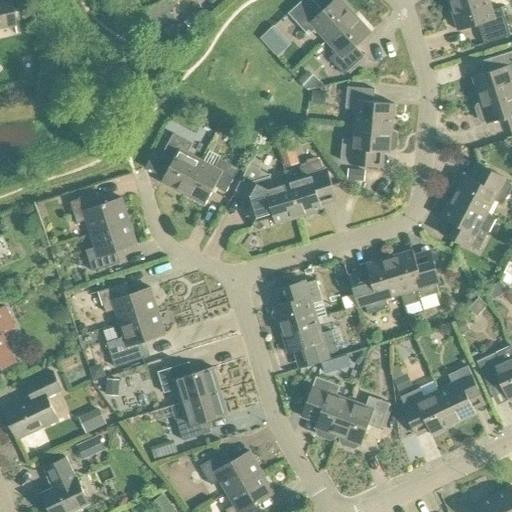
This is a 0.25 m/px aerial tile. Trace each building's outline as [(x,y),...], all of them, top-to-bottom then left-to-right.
[(0,0),(0,26),(14,24),(8,0),(0,0)] [(326,40),(354,15),(340,0),(333,0),(322,10),(312,0),(302,0),(288,13),(309,36),(316,29),(326,40)] [(488,0),(474,0),(451,7),(458,31),(478,25),(484,44),(510,36),(501,8),(492,11),(488,0)] [(199,22),(190,13),(181,21),(190,30),(199,22)] [(354,15),(326,40),(337,52),(329,58),(344,74),(364,56),(356,47),(371,33),(354,15)] [(288,46),(271,28),(259,39),(276,57),(288,46)] [(480,100),(511,90),(511,75),(511,74),(511,73),(511,51),(488,59),(492,71),(473,77),(480,100)] [(355,109),(354,125),(392,128),(394,104),(374,102),(375,89),(347,87),(345,108),(355,109)] [(511,90),(480,100),(481,103),(478,104),(477,107),(481,120),(484,121),(486,121),(487,124),(507,118),(511,129),(511,90)] [(392,128),(354,125),(352,140),(342,139),(340,161),(383,165),(384,152),(389,153),(390,150),(393,150),(396,148),(397,135),(395,132),(391,131),(392,128)] [(183,194),(201,160),(187,153),(192,144),(173,134),(160,158),(171,164),(161,182),(183,194)] [(201,160),(183,194),(205,205),(214,187),(225,193),(238,169),(219,159),(214,167),(201,160)] [(288,181),(299,217),(322,210),(321,206),(337,202),(327,168),(323,169),(320,161),(300,167),(303,176),(288,181)] [(275,224),(299,217),(288,181),(273,185),(270,176),(271,175),(270,174),(250,163),(235,191),(248,198),(254,218),(272,213),(275,224)] [(453,196),(487,214),(494,200),(503,205),(511,186),(511,185),(489,173),(473,164),(467,176),(464,174),(463,177),(460,175),(456,177),(450,188),(451,192),(454,193),(453,196)] [(364,172),(347,171),(346,183),(363,185),(364,172)] [(91,234),(129,221),(122,198),(97,206),(93,194),(70,202),(77,223),(86,220),(91,234)] [(487,214),(453,196),(441,218),(444,219),(438,230),(478,251),(496,218),(487,214)] [(129,221),(91,234),(95,247),(86,250),(92,272),(116,264),(112,253),(137,245),(129,221)] [(419,301),(418,299),(439,293),(436,285),(440,284),(430,250),(414,254),(413,250),(390,258),(401,294),(404,306),(419,301)] [(386,299),(401,294),(390,258),(366,265),(367,270),(347,276),(357,308),(365,305),(368,314),(389,308),(386,299)] [(511,285),(511,263),(510,263),(501,281),(511,285)] [(281,330),(317,319),(313,304),(322,301),(316,280),(273,293),(277,305),(273,306),(274,309),(272,312),(272,316),(274,318),(278,320),(281,330)] [(119,323),(158,311),(150,287),(126,295),(122,284),(99,291),(105,313),(115,310),(119,323)] [(2,333),(15,327),(5,307),(0,308),(0,369),(16,362),(2,333)] [(158,311),(119,323),(123,337),(107,342),(115,367),(145,357),(141,342),(165,334),(158,311)] [(467,318),(457,322),(463,335),(472,331),(467,318)] [(322,334),(317,319),(281,330),(288,353),(291,352),(296,369),(329,359),(328,354),(338,351),(331,331),(322,334)] [(510,346),(496,352),(477,362),(488,386),(499,381),(508,400),(510,399),(511,401),(511,349),(511,348),(510,346)] [(339,358),(322,363),(325,374),(342,369),(339,358)] [(102,364),(90,368),(94,381),(107,376),(102,364)] [(181,403),(220,391),(213,367),(188,375),(185,364),(157,372),(164,393),(177,389),(181,403)] [(413,386),(408,375),(403,377),(398,364),(393,366),(394,380),(400,392),(413,386)] [(454,425),(476,415),(488,409),(467,366),(448,375),(452,384),(438,390),(454,425)] [(47,397),(61,390),(53,372),(25,384),(31,397),(4,410),(17,439),(57,420),(47,397)] [(338,436),(351,400),(336,395),(340,386),(320,378),(305,419),(316,423),(315,428),(317,428),(316,431),(318,435),(331,439),(334,438),(335,435),(338,436)] [(119,380),(107,379),(105,395),(118,396),(119,380)] [(424,397),(420,388),(400,397),(418,435),(429,430),(432,435),(454,425),(438,390),(424,397)] [(220,391),(181,403),(185,416),(176,419),(182,441),(206,433),(202,422),(227,414),(220,391)] [(351,400),(338,436),(341,437),(340,440),(341,444),(354,448),(357,447),(358,444),(361,445),(368,425),(380,429),(389,404),(369,396),(366,406),(351,400)] [(99,409),(79,419),(86,434),(107,424),(99,409)] [(98,436),(76,446),(83,461),(105,451),(98,436)] [(151,448),(155,461),(178,453),(174,440),(151,448)] [(226,493),(262,472),(250,451),(227,464),(221,453),(200,466),(211,485),(219,480),(226,493)] [(51,511),(70,511),(89,503),(76,477),(75,478),(66,458),(44,468),(54,488),(42,493),(51,511)] [(262,472),(226,493),(233,505),(225,510),(226,511),(254,511),(251,507),(274,494),(262,472)] [(511,511),(511,487),(494,496),(501,511),(511,511)] [(166,511),(180,511),(170,492),(160,497),(166,511)] [(476,511),(501,511),(494,496),(474,506),(476,511)]
